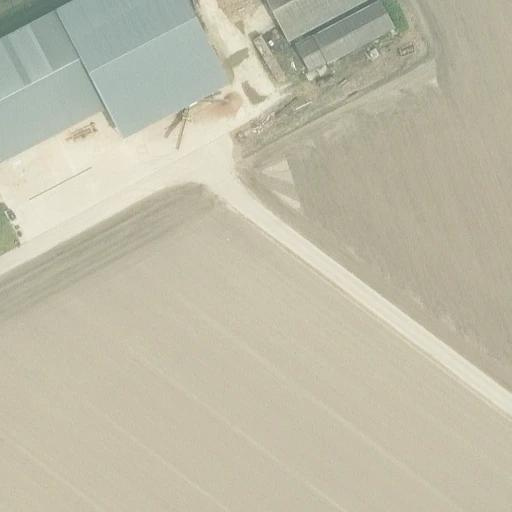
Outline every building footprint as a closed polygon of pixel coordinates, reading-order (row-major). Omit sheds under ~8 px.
[(81,0),(58,12),(0,42),(0,167),(109,111),(125,142),(232,87),(186,0),(81,0)] [(265,0),(288,43),(300,37),(374,0),(265,0)] [(313,38),(314,40),(297,49),(309,73),(326,64),(327,65),(394,30),(381,4),(313,38)] [(421,11),(437,48),(447,43),(431,7),(421,11)] [(278,38),(264,45),(286,86),(300,78),(278,38)]
